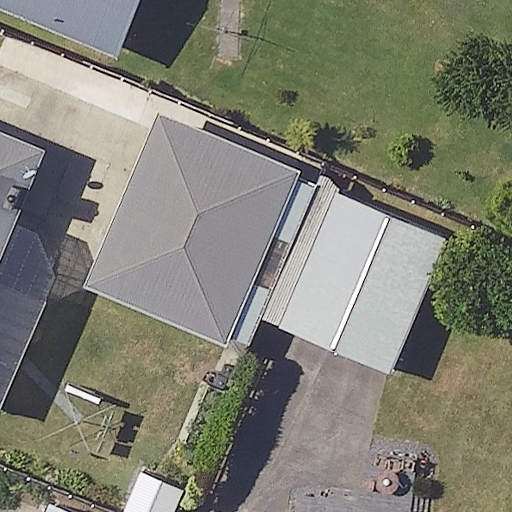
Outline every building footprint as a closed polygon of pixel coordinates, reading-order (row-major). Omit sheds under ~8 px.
[(11,0),(113,43),(131,0),(11,0)] [(452,227),(162,104),(89,276),(246,342),(260,308),(393,365),(452,227)] [(0,238),(40,139),(0,123),(0,405),(45,294),(0,275),(0,238)] [(97,511),(49,493),(41,511),(97,511)] [(339,511),(243,501),(242,511),(339,511)]
